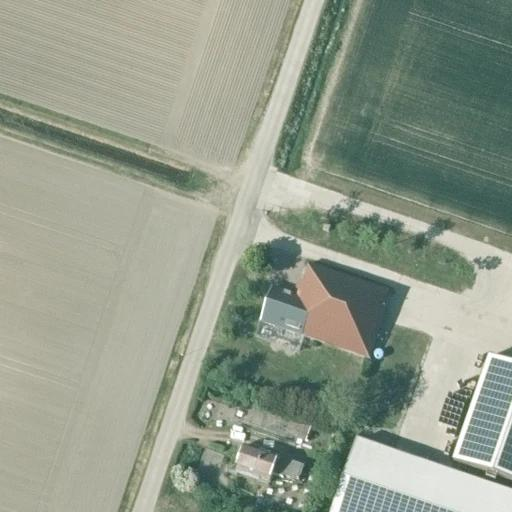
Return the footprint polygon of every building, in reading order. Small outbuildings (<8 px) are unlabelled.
[(380,310),(386,293),(308,266),(302,284),(299,282),(294,297),(271,290),(259,324),(369,363),(386,312),(380,310)] [(511,366),(488,358),(452,463),(511,483),(511,366)] [(424,399),(433,369),(414,364),(406,394),(424,399)] [(297,440),(306,443),(311,428),(302,425),(297,440)] [(511,511),(511,495),(356,442),(331,511),(511,511)] [(304,468),(243,447),(234,473),(269,485),(272,477),(282,480),(283,478),(298,484),(304,468)]
